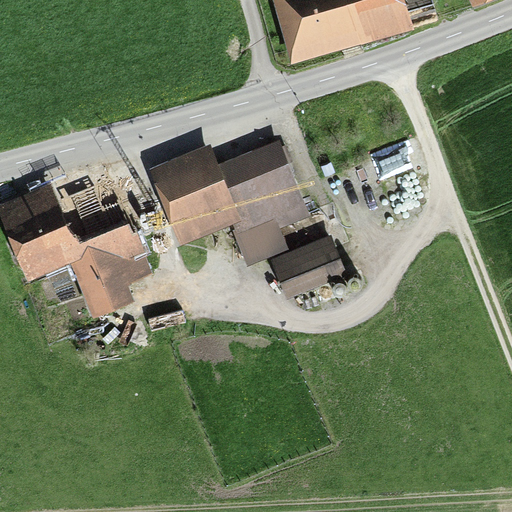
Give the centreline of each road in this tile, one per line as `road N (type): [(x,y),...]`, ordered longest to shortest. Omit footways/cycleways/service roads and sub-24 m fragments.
road 1 (tertiary): [(0,167),(272,96),(511,11)]
road 2 (track): [(511,358),(398,56)]
